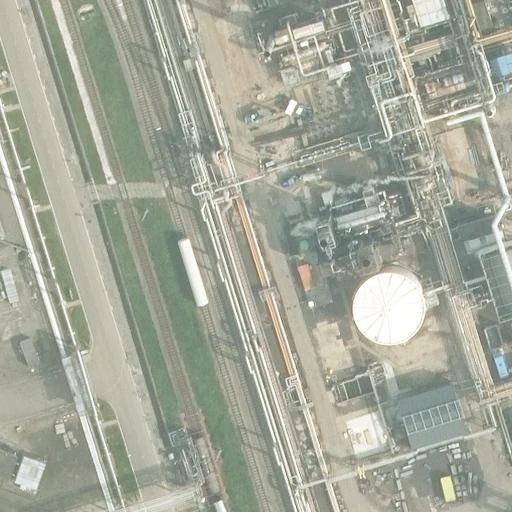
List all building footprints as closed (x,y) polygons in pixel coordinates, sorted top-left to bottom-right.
[(412,0),(412,7),(422,7),(421,16),(455,18),(456,0),(412,0)] [(337,274),(404,249),(383,191),(351,203),(354,211),(344,215),(342,207),(319,216),(333,252),(292,267),(308,310),(345,296),(337,274)] [(500,229),(496,216),(458,228),(462,241),(500,229)] [(490,260),(508,311),(511,309),(511,247),(508,248),(510,254),(490,260)] [(426,311),(426,304),(426,298),(424,291),(421,285),(417,280),(411,276),(406,272),(399,270),(393,269),(386,269),(379,271),(373,274),(368,278),(363,282),(359,288),(357,294),(356,301),(356,308),(357,314),(359,320),(363,326),(368,331),(373,335),(379,338),(386,339),(392,340),(399,339),(405,336),(411,333),(416,329),(421,323),(424,317),(426,311)] [(451,382),(407,396),(397,399),(412,448),(467,432),(451,382)] [(15,456),(0,450),(0,475),(7,478),(15,456)]
